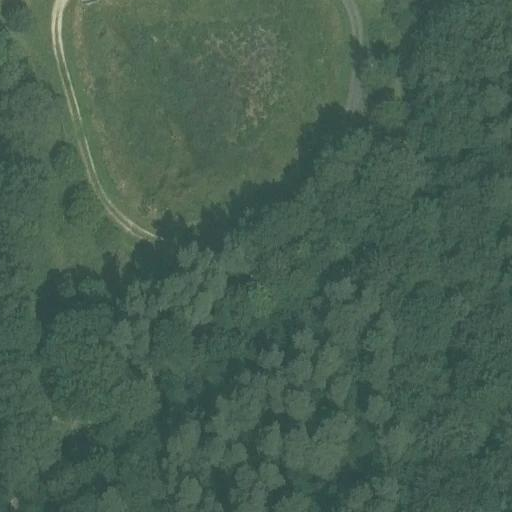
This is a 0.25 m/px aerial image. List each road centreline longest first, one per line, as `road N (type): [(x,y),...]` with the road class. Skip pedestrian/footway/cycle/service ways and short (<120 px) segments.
road 1 (track): [(392,175),(234,328),(20,511)]
road 2 (track): [(392,175),(442,511)]
road 3 (track): [(157,243),(111,209),(96,178),(59,40),(67,0)]
road 4 (track): [(470,0),(426,41),(407,85),(409,130),(392,175)]
